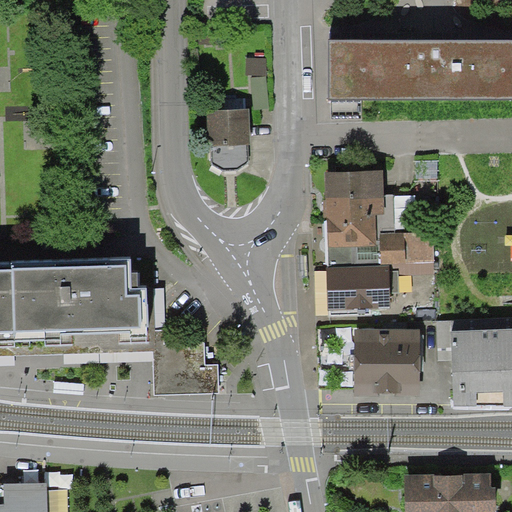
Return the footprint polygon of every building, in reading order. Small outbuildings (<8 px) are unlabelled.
[(511,39),(328,39),(328,100),(511,100),(511,39)] [(246,108),(209,110),(210,146),(248,145),(246,108)] [(0,340),(165,342),(165,296),(152,298),(151,264),(2,268),(0,152),(0,340)] [(390,174),(332,175),(333,248),(391,247),(390,174)] [(412,234),(393,235),(393,263),(412,263),(412,234)] [(396,304),(393,263),(336,267),(338,307),(396,304)] [(511,333),(480,334),(457,335),(459,413),(511,412),(511,333)] [(426,340),(352,339),(351,399),(425,399),(426,340)] [(204,347),(151,348),(153,393),(181,393),(217,392),(216,365),(204,365),(204,347)] [(495,511),(496,479),(410,477),(409,511),(495,511)] [(0,511),(56,511),(55,481),(0,482),(0,511)]
